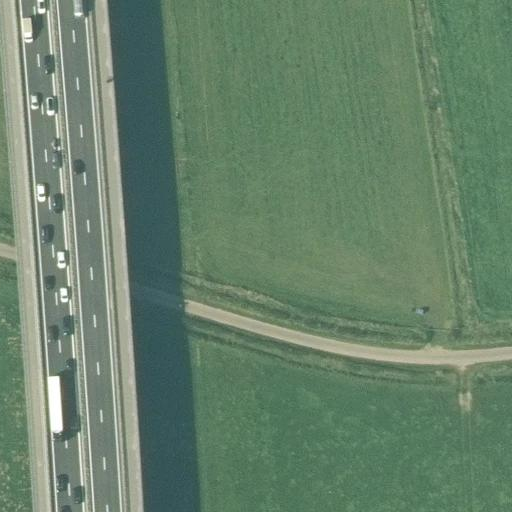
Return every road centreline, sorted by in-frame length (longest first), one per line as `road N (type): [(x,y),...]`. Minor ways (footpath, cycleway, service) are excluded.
road 1 (unclassified): [(0,245),(240,321),(371,349),(511,347)]
road 2 (unclassified): [(136,511),(96,0)]
road 3 (trunk): [(32,0),(70,511)]
road 4 (trunk): [(107,511),(69,0)]
road 5 (unclassified): [(5,0),(41,511)]
